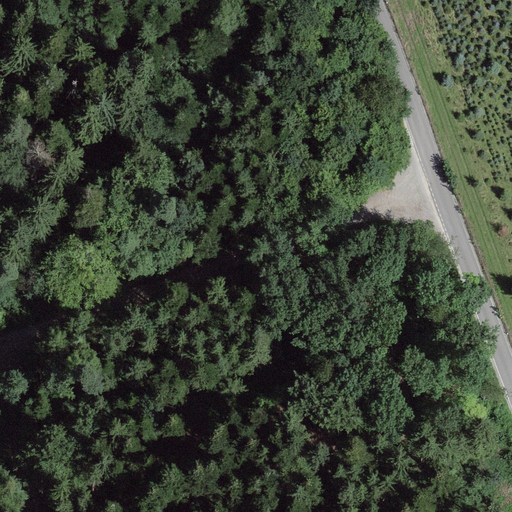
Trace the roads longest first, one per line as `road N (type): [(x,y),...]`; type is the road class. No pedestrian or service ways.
road 1 (track): [(0,352),(218,278),(335,222),(441,192)]
road 2 (unclassified): [(373,0),(511,379)]
road 3 (track): [(0,364),(38,511)]
